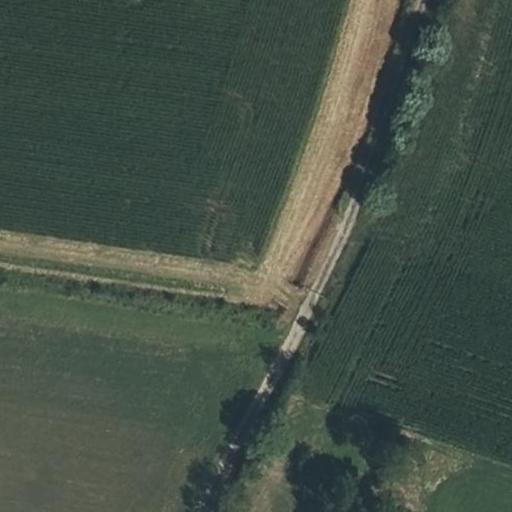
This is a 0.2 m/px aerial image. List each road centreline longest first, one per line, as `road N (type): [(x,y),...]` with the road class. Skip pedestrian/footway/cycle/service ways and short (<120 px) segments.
road 1 (track): [(0,246),(270,282),(331,117),(363,0)]
road 2 (track): [(203,511),(355,214),(426,0)]
